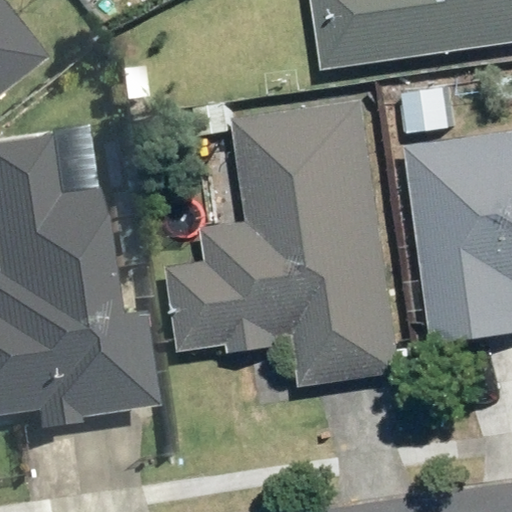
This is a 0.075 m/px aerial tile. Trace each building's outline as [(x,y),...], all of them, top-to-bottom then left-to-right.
[(511,0),(333,0),(344,70),(511,43),(511,0)] [(0,94),(44,62),(0,3),(0,94)] [(315,378),(414,364),(378,100),(292,111),(248,117),(262,218),(179,233),(199,348),(308,329),(315,378)] [(511,130),(425,143),(435,217),(434,217),(453,338),(511,328),(511,130)] [(93,134),(0,145),(0,429),(150,404),(128,281),(112,284),(93,134)]
